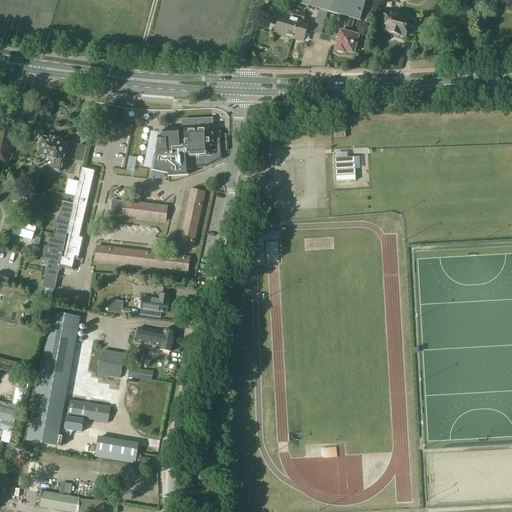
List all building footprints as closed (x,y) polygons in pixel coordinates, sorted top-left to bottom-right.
[(302,0),(302,4),(319,9),(328,11),(348,17),(344,32),(341,31),(339,35),(333,34),(332,37),(339,39),(338,42),(335,51),(339,53),(345,53),(345,51),(353,53),(358,36),(350,34),(354,19),(360,20),(365,0),(302,0)] [(290,37),(297,10),(293,9),(291,15),(287,14),(288,12),(281,11),(275,33),(290,37)] [(305,13),(297,10),(290,37),(303,41),(309,21),(303,19),(305,13)] [(417,19),(410,17),(385,11),(383,19),(387,20),(384,30),(405,36),(407,26),(415,28),(417,19)] [(163,173),(167,174),(167,176),(187,175),(186,167),(205,166),(205,163),(211,163),(221,157),(220,134),(212,134),(212,129),(215,129),(214,129),(212,129),(212,119),(183,120),(183,130),(159,131),(151,170),(155,171),(155,173),(162,175),(163,173)] [(0,128),(0,161),(7,163),(13,131),(0,128)] [(67,143),(60,141),(60,140),(59,140),(58,137),(53,136),(50,138),(49,137),(49,139),(42,137),(38,156),(55,160),(53,170),(61,172),(67,143)] [(78,145),(75,159),(84,161),(87,147),(78,145)] [(334,158),(336,182),(356,181),(354,157),(334,158)] [(81,173),(73,206),(66,236),(59,266),(60,267),(73,270),(76,259),(79,259),(85,237),(81,236),(97,169),(83,166),(81,173)] [(37,192),(15,188),(13,199),(21,201),(21,197),(28,198),(27,202),(35,203),(37,192)] [(179,244),(193,247),(205,193),(191,190),(179,244)] [(167,207),(113,200),(111,214),(165,221),(167,207)] [(73,206),(63,203),(59,220),(55,219),(53,228),(57,229),(56,234),(66,236),(73,206)] [(14,227),(12,234),(32,240),(34,233),(35,233),(37,227),(17,221),(15,228),(14,227)] [(66,236),(56,234),(55,240),(50,239),(48,248),(53,249),(49,267),(48,268),(44,287),(54,290),(59,270),(60,267),(59,266),(66,236)] [(188,272),(190,257),(98,246),(96,261),(188,272)] [(143,298),(141,309),(145,310),(144,316),(160,318),(161,312),(168,313),(169,301),(170,295),(170,294),(159,292),(158,298),(143,296),(143,298)] [(123,308),(124,301),(109,300),(108,312),(122,314),(130,315),(131,309),(123,308)] [(28,441),(57,446),(81,317),(52,312),(28,441)] [(29,322),(38,324),(38,322),(40,316),(40,315),(31,313),(29,322)] [(138,328),(137,335),(173,342),(175,332),(166,330),(165,333),(138,328)] [(137,335),(135,342),(145,344),(144,348),(155,350),(156,345),(162,347),(162,350),(171,352),(173,342),(137,335)] [(123,355),(102,351),(98,373),(119,377),(123,355)] [(135,353),(133,361),(142,363),(143,355),(135,353)] [(128,378),(144,380),(152,381),(154,371),(146,370),(130,368),(128,378)] [(67,416),(108,423),(110,408),(70,401),(67,416)] [(66,416),(64,429),(82,432),(84,419),(66,416)] [(98,438),(95,457),(136,464),(139,445),(98,438)] [(42,495),(40,507),(41,507),(69,511),(78,511),(80,499),(79,499),(80,497),(65,495),(43,491),(43,492),(42,495)] [(80,499),(78,511),(117,511),(118,503),(108,502),(108,501),(105,501),(91,500),(80,499)]
